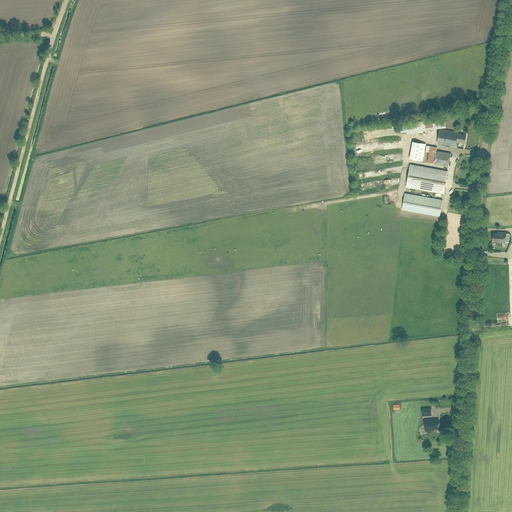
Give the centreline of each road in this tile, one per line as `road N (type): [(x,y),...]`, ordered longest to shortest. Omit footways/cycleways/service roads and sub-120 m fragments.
road 1 (unclassified): [(457,511),(482,154),(509,0)]
road 2 (track): [(54,35),(0,228)]
